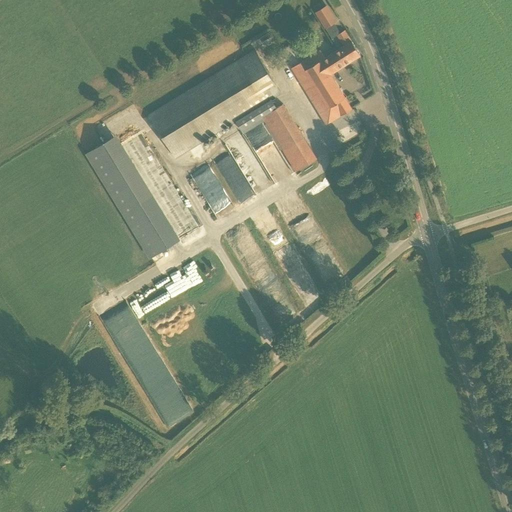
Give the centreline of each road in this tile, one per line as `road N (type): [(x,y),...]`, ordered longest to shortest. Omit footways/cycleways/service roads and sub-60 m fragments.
road 1 (unclassified): [(110,511),(396,258),(428,240)]
road 2 (secondary): [(511,511),(428,240)]
road 3 (secondary): [(428,240),(370,42),(347,0)]
road 4 (unknown): [(396,258),(284,70)]
